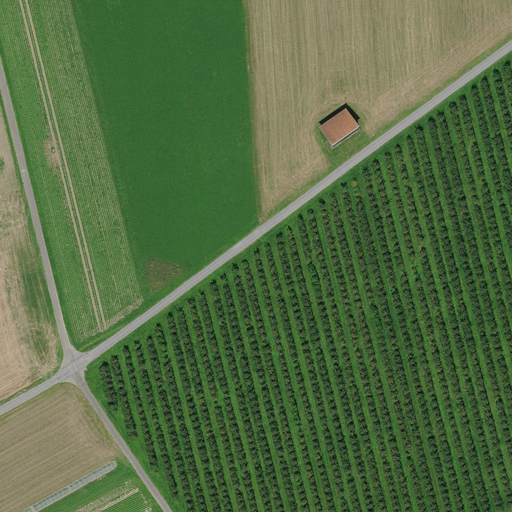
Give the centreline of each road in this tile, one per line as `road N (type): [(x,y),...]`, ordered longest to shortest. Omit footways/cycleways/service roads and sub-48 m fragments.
road 1 (track): [(0,410),(72,370),(511,46)]
road 2 (track): [(167,511),(72,370),(0,70)]
